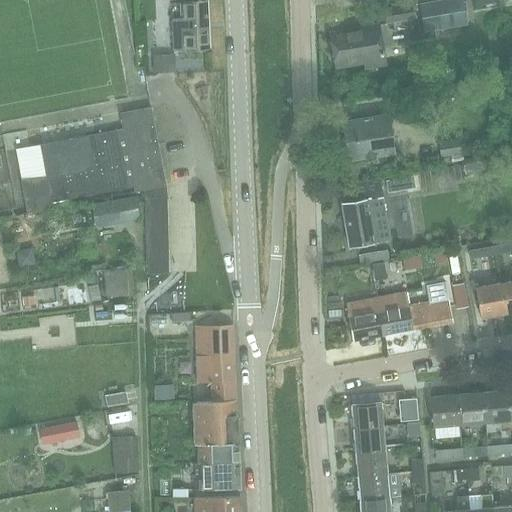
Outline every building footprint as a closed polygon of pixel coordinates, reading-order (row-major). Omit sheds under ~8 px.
[(463,0),(440,0),(420,4),(424,32),(468,25),(463,0)] [(175,51),(207,49),(210,49),(208,2),(185,3),(186,19),(174,19),(175,51)] [(412,3),(383,8),(386,24),(415,19),(412,3)] [(337,67),(384,59),(378,25),(331,33),(337,67)] [(417,100),(400,102),(403,123),(419,121),(417,100)] [(143,190),(144,191),(167,186),(151,107),(120,113),(123,128),(40,144),(46,174),(20,179),(26,213),(54,207),(53,202),(134,186),(135,192),(143,190)] [(349,160),(394,152),(387,114),(343,122),(349,160)] [(439,142),(442,157),(466,152),(462,137),(439,142)] [(480,158),(464,160),(465,165),(464,165),(465,171),(482,168),(480,158)] [(391,239),(381,179),(348,185),(351,203),(343,204),(350,246),(391,239)] [(144,191),(145,197),(167,197),(167,186),(144,191)] [(145,197),(145,213),(167,213),(167,197),(145,197)] [(136,198),(92,205),(95,226),(139,219),(136,198)] [(145,213),(145,225),(168,225),(167,213),(145,213)] [(69,216),(62,217),(64,226),(75,224),(74,222),(73,215),(69,216)] [(145,225),(146,237),(168,237),(168,225),(145,225)] [(146,237),(146,249),(168,249),(168,237),(146,237)] [(511,242),(495,246),(496,254),(511,251),(511,242)] [(471,259),(496,254),(495,246),(470,251),(471,259)] [(146,249),(146,261),(169,260),(168,249),(146,249)] [(446,252),(434,254),(436,263),(448,261),(446,252)] [(419,255),(402,259),(404,270),(422,267),(419,255)] [(146,273),(169,273),(169,260),(146,261),(146,273)] [(384,262),(373,264),(375,281),(387,279),(384,262)] [(108,296),(133,295),(131,270),(107,271),(108,296)] [(511,280),(502,282),(507,313),(511,311),(511,280)] [(481,318),(507,313),(502,282),(476,287),(481,318)] [(455,284),(452,285),(456,309),(459,308),(468,307),(465,289),(464,283),(455,284)] [(376,297),(383,335),(426,327),(425,323),(452,318),(449,298),(447,289),(429,293),(430,302),(409,306),(407,292),(376,297)] [(35,296),(23,297),(24,306),(35,305),(35,296)] [(355,340),(383,335),(376,297),(347,302),(350,317),(355,340)] [(330,307),(328,307),(328,318),(329,318),(342,317),(343,317),(342,301),(329,302),(330,307)] [(190,320),(190,313),(190,311),(171,313),(172,322),(190,320)] [(197,383),(210,382),(235,381),(233,325),(194,327),(197,383)] [(192,402),(193,403),(236,400),(235,381),(210,382),(211,401),(192,402)] [(164,385),(154,385),(154,398),(155,400),(165,400),(174,399),(174,393),(174,384),(164,385)] [(483,392),(486,422),(501,421),(502,431),(511,429),(511,420),(509,390),(483,392)] [(458,394),(460,424),(486,422),(483,392),(458,394)] [(126,393),(106,396),(108,406),(127,403),(126,393)] [(431,396),(434,426),(460,424),(458,394),(431,396)] [(406,400),(399,400),(400,416),(400,421),(403,421),(418,420),(416,399),(406,400)] [(197,444),(197,445),(198,462),(202,462),(202,463),(239,461),(236,400),(193,403),(195,444),(197,444)] [(352,403),(354,428),(383,425),(381,401),(352,403)] [(51,426),(39,428),(43,445),(72,439),(80,438),(78,429),(77,421),(51,426)] [(409,435),(421,434),(420,422),(398,424),(398,425),(408,424),(409,435)] [(354,428),(356,451),(386,449),(383,425),(354,428)] [(138,472),(137,457),(139,457),(138,436),(125,437),(125,438),(114,440),(118,459),(127,458),(128,473),(138,472)] [(511,443),(488,446),(489,455),(511,452),(511,443)] [(462,448),(463,457),(489,455),(488,446),(462,448)] [(437,459),(463,457),(462,448),(436,450),(437,459)] [(356,451),(359,476),(388,473),(386,449),(356,451)] [(411,459),(412,471),(424,470),(423,458),(411,459)] [(199,491),(240,489),(239,461),(202,463),(202,479),(198,479),(199,491)] [(511,464),(502,466),(501,466),(502,476),(502,478),(503,478),(507,478),(507,477),(511,477),(511,464)] [(490,467),(491,477),(502,476),(501,466),(490,467)] [(478,468),(466,469),(467,481),(479,480),(478,468)] [(466,469),(454,470),(455,482),(467,481),(466,469)] [(412,471),(414,495),(426,494),(424,470),(412,471)] [(430,472),(432,496),(445,495),(443,471),(430,472)] [(359,476),(361,500),(390,497),(400,496),(399,484),(389,485),(388,473),(359,476)] [(173,489),(173,497),(189,497),(189,489),(173,489)] [(130,511),(129,491),(107,493),(109,511),(130,511)] [(468,496),(470,511),(494,511),(493,494),(481,495),(482,508),(470,509),(469,495),(468,496)] [(493,494),(494,511),(511,511),(511,504),(494,506),(493,494)] [(240,511),(240,496),(193,499),(194,511),(240,511)] [(445,511),(470,511),(468,496),(457,497),(458,510),(446,511),(445,511)] [(361,500),(361,511),(391,511),(390,497),(361,500)]
